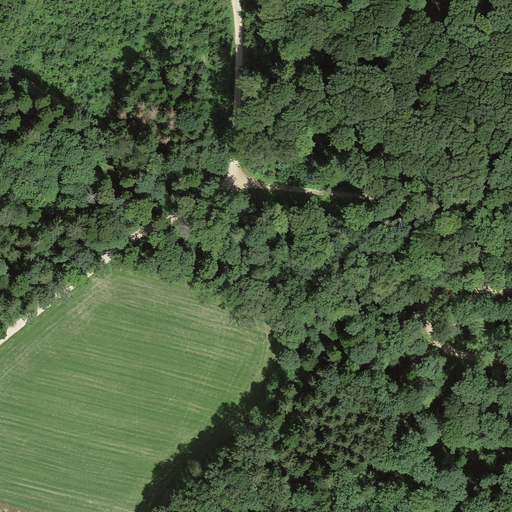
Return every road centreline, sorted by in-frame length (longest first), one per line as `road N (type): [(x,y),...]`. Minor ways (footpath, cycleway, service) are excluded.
road 1 (track): [(511,197),(373,197),(309,190),(259,172),(224,175)]
road 2 (track): [(0,337),(142,230),(219,184)]
road 3 (track): [(104,257),(281,312)]
road 4 (track): [(175,175),(0,149)]
road 5 (track): [(224,175),(237,106),(234,0)]
